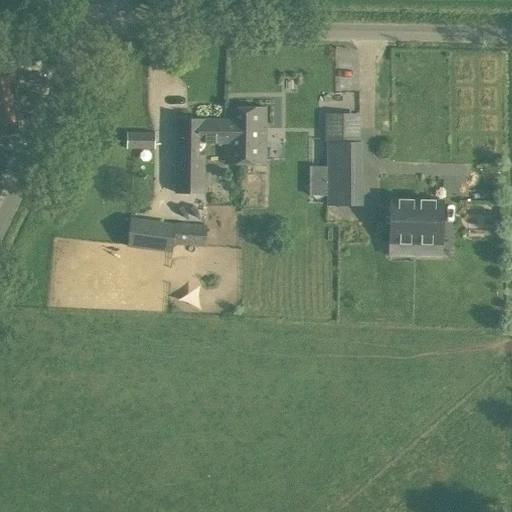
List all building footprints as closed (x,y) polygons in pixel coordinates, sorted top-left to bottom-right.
[(0,122),(20,119),(13,76),(0,77),(0,122)] [(224,108),(224,121),(224,145),(225,145),(225,163),(265,163),(266,109),(224,108)] [(358,139),(359,118),(326,117),(325,139),(358,139)] [(196,144),(224,145),(224,121),(178,121),(177,192),(196,192),(196,144)] [(127,130),(126,149),(154,149),(154,132),(127,130)] [(341,205),(341,191),(357,191),(357,158),(327,158),(327,205),(341,205)] [(388,243),(414,244),(416,200),(390,200),(388,243)] [(442,201),(416,200),(414,244),(440,245),(442,201)] [(205,245),(206,224),(127,215),(122,244),(172,250),(174,242),(205,245)]
